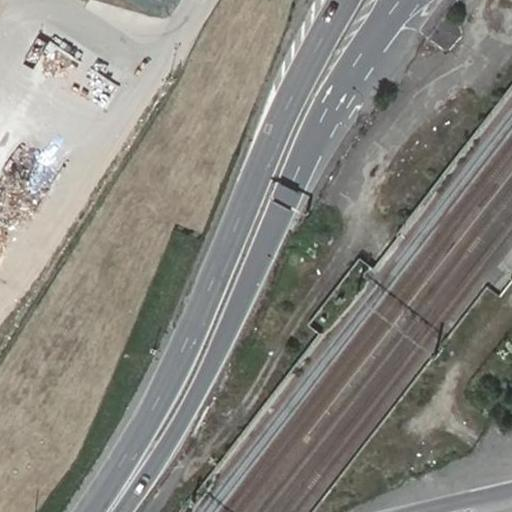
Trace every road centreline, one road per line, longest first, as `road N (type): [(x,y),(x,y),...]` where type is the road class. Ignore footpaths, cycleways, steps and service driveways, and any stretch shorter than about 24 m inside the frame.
road 1 (primary): [(120,511),(213,363),(321,121),(401,0)]
road 2 (primary): [(345,0),(287,105),(185,353),(87,511)]
road 3 (unknown): [(61,202),(160,59)]
road 4 (unknown): [(160,59),(43,0)]
